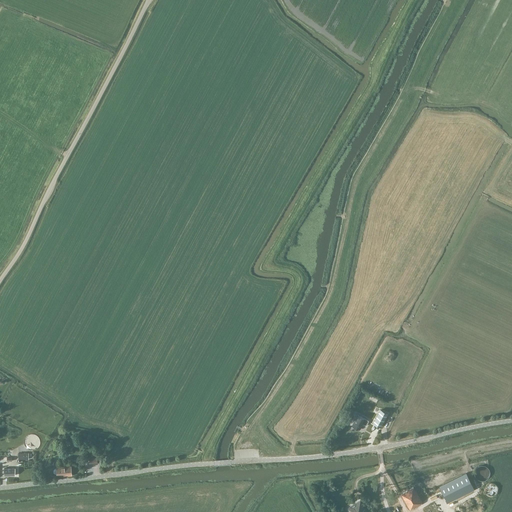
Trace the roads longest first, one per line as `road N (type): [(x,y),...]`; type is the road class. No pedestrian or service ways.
road 1 (tertiary): [(0,487),(322,456),(511,420)]
road 2 (tertiary): [(0,280),(148,0)]
